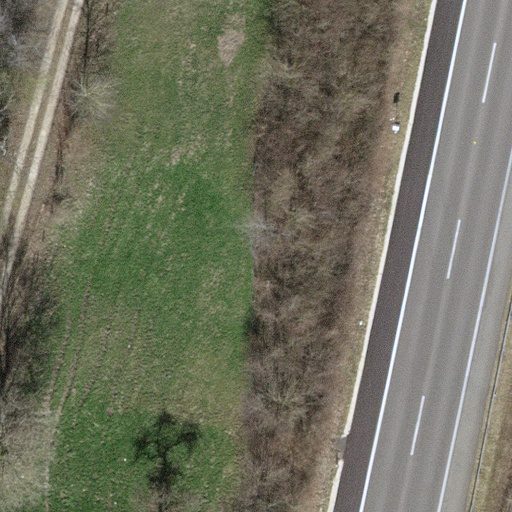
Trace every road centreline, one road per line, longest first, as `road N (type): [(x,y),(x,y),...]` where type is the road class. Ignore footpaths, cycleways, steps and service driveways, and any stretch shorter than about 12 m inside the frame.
road 1 (trunk): [(507,0),(404,511)]
road 2 (track): [(0,295),(79,0)]
